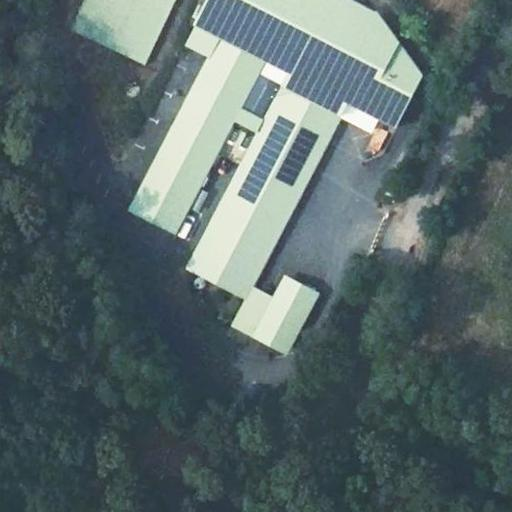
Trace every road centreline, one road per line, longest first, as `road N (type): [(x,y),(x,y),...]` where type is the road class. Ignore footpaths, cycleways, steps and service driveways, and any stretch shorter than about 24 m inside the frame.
road 1 (track): [(391,268),(344,395),(311,435),(265,454),(160,454),(79,495),(63,511)]
road 2 (track): [(160,454),(0,126)]
road 3 (unclassified): [(511,0),(391,268)]
